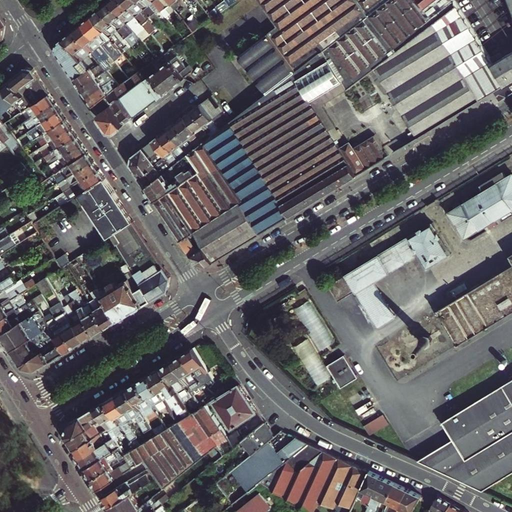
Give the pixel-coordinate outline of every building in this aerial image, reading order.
[(109,0),(101,6),(126,37),(129,41),(129,42),(134,38),(131,33),(135,30),(110,0),(109,0)] [(143,23),(124,0),(110,0),(135,30),(143,23)] [(138,0),(124,0),(143,23),(149,31),(153,27),(149,22),(141,12),(145,8),(138,0)] [(138,0),(145,8),(153,18),(156,22),(160,19),(156,12),(157,11),(151,4),(155,1),(153,0),(138,0)] [(168,0),(153,0),(155,1),(161,8),(163,6),(164,8),(162,10),(167,16),(171,13),(166,7),(171,3),(168,0)] [(168,0),(171,3),(179,13),(182,10),(175,2),(177,0),(168,0)] [(226,0),(217,7),(221,12),(230,5),(226,0)] [(233,120),(290,215),(358,174),(341,146),(318,109),(312,98),(334,85),(342,80),(348,89),(356,82),(375,70),(417,138),(507,84),(454,0),(259,0),(278,25),(241,55),(266,85),(257,93),(261,98),(233,120)] [(511,0),(454,0),(507,84),(511,80),(511,0)] [(161,8),(155,1),(151,4),(157,11),(162,10),(161,8)] [(101,6),(92,14),(122,51),(125,49),(123,46),(120,42),(126,37),(101,6)] [(217,7),(208,13),(212,18),(221,12),(217,7)] [(153,18),(145,8),(141,12),(149,22),(153,18)] [(83,21),(110,55),(113,59),(122,51),(92,14),(83,21)] [(106,59),(110,55),(83,21),(74,29),(92,52),(100,61),(106,68),(110,64),(106,59)] [(64,36),(83,59),(92,52),(74,29),(64,36)] [(76,78),(90,68),(83,59),(64,36),(58,41),(57,50),(76,78)] [(129,41),(126,37),(120,42),(123,46),(129,41)] [(159,57),(166,52),(162,47),(153,53),(157,58),(159,57)] [(164,64),(159,57),(157,58),(154,61),(173,87),(185,77),(188,75),(186,73),(193,68),(181,51),(177,55),(175,55),(171,58),(171,59),(164,64)] [(100,61),(90,68),(76,78),(81,86),(97,75),(94,70),(100,65),(104,70),(104,69),(106,68),(100,61)] [(142,70),(161,96),(173,87),(154,61),(148,65),(142,70)] [(40,99),(50,93),(34,68),(26,67),(11,79),(23,94),(25,92),(31,87),(40,99)] [(113,77),(106,68),(104,69),(106,72),(112,78),(113,77)] [(136,115),(161,96),(142,70),(139,72),(120,85),(117,88),(136,115)] [(87,95),(106,81),(102,75),(100,72),(97,75),(81,86),(87,95)] [(112,78),(106,72),(102,75),(106,81),(112,78)] [(105,97),(117,88),(120,85),(113,77),(112,78),(106,81),(87,95),(94,105),(105,97)] [(30,102),(23,94),(11,79),(4,86),(23,110),(32,105),(30,102)] [(312,98),(318,109),(348,89),(342,80),(334,85),(312,98)] [(4,86),(0,88),(0,113),(6,121),(11,118),(20,112),(22,111),(23,110),(4,86)] [(117,88),(105,97),(124,124),(136,115),(117,88)] [(30,102),(32,100),(25,92),(23,94),(30,102)] [(25,121),(55,101),(50,93),(40,99),(34,103),(32,105),(23,110),(22,111),(24,114),(22,115),(25,121)] [(94,105),(110,129),(116,130),(124,124),(105,97),(94,105)] [(33,128),(61,110),(55,101),(25,121),(29,126),(31,124),(33,128)] [(214,135),(222,128),(213,117),(202,103),(194,109),(214,135)] [(186,115),(206,141),(208,140),(214,135),(194,109),(186,115)] [(233,120),(224,109),(213,117),(222,128),(233,120)] [(43,133),(66,118),(61,110),(33,128),(31,129),(30,130),(32,132),(30,134),(31,136),(33,139),(38,136),(43,133)] [(0,132),(4,137),(6,140),(12,136),(3,125),(7,122),(6,121),(0,113),(0,132)] [(198,147),(206,141),(186,115),(178,121),(191,137),(196,145),(198,147)] [(6,121),(7,122),(12,129),(17,126),(11,118),(6,121)] [(49,141),(72,127),(66,118),(43,133),(49,141)] [(208,140),(222,162),(245,199),(242,201),(261,233),(290,215),(233,120),(222,128),(214,135),(208,140)] [(186,141),(191,137),(178,121),(169,128),(182,145),(185,148),(189,153),(190,153),(198,147),(196,145),(191,148),(186,141)] [(23,142),(19,137),(12,129),(7,122),(3,125),(12,136),(6,140),(7,141),(14,150),(23,143),(23,142)] [(17,126),(12,129),(19,137),(24,134),(17,126)] [(78,135),(72,127),(49,141),(43,145),(40,147),(43,152),(40,154),(42,158),(43,157),(78,135)] [(182,145),(169,128),(162,134),(181,159),(184,157),(180,152),(177,148),(182,145)] [(38,136),(43,145),(49,141),(43,133),(38,136)] [(177,163),(181,159),(162,134),(154,140),(164,154),(166,156),(169,154),(175,161),(172,163),(173,166),(177,163)] [(366,169),(388,155),(375,134),(353,147),(366,169)] [(78,135),(43,157),(46,161),(48,160),(49,161),(58,155),(60,158),(83,144),(78,135)] [(154,140),(148,145),(155,155),(158,153),(161,157),(164,154),(154,140)] [(193,172),(156,199),(182,239),(196,230),(223,212),(204,175),(222,162),(208,140),(206,141),(198,147),(190,153),(197,163),(190,168),(193,172)] [(341,146),(358,174),(366,169),(353,147),(350,141),(341,146)] [(83,144),(60,158),(62,161),(53,167),(54,168),(52,170),(54,173),(88,152),(83,144)] [(132,163),(141,177),(157,165),(156,163),(146,147),(134,156),(132,163)] [(180,152),(184,157),(189,153),(185,148),(180,152)] [(88,152),(54,173),(50,176),(47,178),(50,182),(57,178),(66,172),(68,177),(94,160),(88,152)] [(60,158),(51,164),(53,167),(62,161),(60,158)] [(147,186),(173,166),(172,163),(168,159),(165,160),(164,158),(156,163),(157,165),(141,177),(147,186)] [(94,160),(68,177),(60,182),(65,190),(99,169),(94,160)] [(245,199),(222,162),(204,175),(223,212),(242,201),(245,199)] [(180,173),(183,171),(177,163),(173,166),(180,173)] [(147,186),(156,199),(193,172),(190,168),(189,169),(187,167),(183,171),(180,173),(173,166),(147,186)] [(80,193),(105,177),(99,169),(65,190),(70,199),(80,193)] [(511,209),(511,174),(507,177),(503,171),(481,184),(485,191),(451,212),(466,237),(511,209)] [(66,172),(57,178),(60,182),(68,177),(66,172)] [(105,177),(80,193),(109,237),(112,235),(134,221),(105,177)] [(223,212),(196,230),(214,261),(261,233),(242,201),(223,212)] [(112,235),(136,274),(144,286),(152,299),(168,290),(171,278),(134,221),(112,235)] [(396,316),(375,281),(416,256),(415,254),(419,252),(429,267),(453,253),(433,221),(334,282),(342,296),(356,288),(379,326),(396,316)] [(0,254),(14,245),(10,238),(13,236),(18,232),(17,229),(8,235),(0,239),(0,254)] [(214,261),(196,230),(182,239),(197,262),(209,264),(214,261)] [(90,256),(87,251),(79,256),(82,261),(90,256)] [(0,270),(20,257),(17,253),(4,261),(0,254),(0,270)] [(63,267),(72,261),(67,253),(58,259),(63,267)] [(511,311),(511,264),(439,310),(459,343),(511,311)] [(0,279),(0,278),(0,291),(19,280),(13,271),(0,279)] [(136,274),(130,278),(137,290),(144,286),(136,274)] [(48,277),(39,282),(45,293),(54,287),(48,277)] [(19,280),(0,291),(0,306),(12,299),(37,283),(34,278),(26,283),(23,278),(19,280)] [(116,280),(100,290),(119,320),(152,299),(144,286),(137,290),(130,278),(119,284),(116,280)] [(98,302),(93,305),(107,327),(119,320),(100,290),(99,288),(92,292),(98,302)] [(96,333),(107,327),(93,305),(91,301),(87,304),(77,289),(71,293),(96,333)] [(86,340),(96,333),(71,293),(68,295),(71,300),(72,302),(70,303),(75,312),(71,314),(86,340)] [(45,298),(43,294),(35,299),(37,302),(37,303),(45,298)] [(0,320),(14,312),(25,305),(32,300),(30,296),(26,299),(25,297),(15,303),(12,299),(0,306),(0,320)] [(27,308),(37,302),(35,299),(32,300),(25,305),(27,308)] [(311,299),(297,307),(322,350),(336,342),(311,299)] [(64,304),(71,314),(75,312),(70,303),(72,302),(71,300),(64,304)] [(86,340),(71,314),(64,304),(63,301),(52,308),(57,317),(75,346),(86,340)] [(0,320),(0,329),(3,333),(41,310),(37,303),(37,302),(27,308),(16,315),(14,312),(0,320)] [(12,349),(51,325),(48,322),(41,310),(3,333),(12,349)] [(51,325),(59,338),(67,352),(75,346),(57,317),(48,322),(51,325)] [(37,344),(40,350),(59,338),(51,325),(12,349),(20,362),(37,352),(33,346),(37,344)] [(424,344),(429,345),(432,344),(434,338),(431,334),(426,333),(422,336),(421,340),(424,344)] [(311,337),(297,345),(318,384),(332,377),(311,337)] [(37,352),(20,362),(24,368),(36,371),(67,352),(59,338),(40,350),(37,352)] [(195,346),(184,352),(205,387),(208,385),(216,380),(195,346)] [(205,387),(184,352),(173,359),(194,394),(205,387)] [(342,386),(359,376),(346,353),(329,364),(342,386)] [(184,400),(194,394),(173,359),(163,365),(184,400)] [(163,365),(149,374),(165,399),(169,396),(175,405),(177,403),(181,410),(183,409),(184,411),(175,416),(179,421),(192,413),(184,400),(163,365)] [(165,399),(149,374),(139,380),(157,409),(158,411),(169,405),(165,399)] [(225,387),(214,393),(217,398),(241,383),(236,376),(223,384),(225,387)] [(511,378),(442,421),(453,439),(417,460),(483,491),(511,473),(511,378)] [(139,380),(128,387),(146,416),(157,409),(139,380)] [(217,398),(216,399),(222,410),(221,410),(225,417),(226,417),(232,426),(259,409),(241,383),(217,398)] [(128,387),(117,393),(132,418),(136,415),(146,432),(153,427),(146,416),(128,387)] [(132,418),(117,393),(106,400),(128,435),(136,447),(141,444),(136,437),(138,436),(129,420),(132,418)] [(96,406),(103,418),(108,427),(111,430),(114,436),(116,438),(123,434),(124,437),(128,435),(106,400),(96,406)] [(202,407),(192,413),(179,421),(168,428),(158,434),(146,441),(141,444),(136,447),(125,454),(127,456),(131,463),(132,465),(144,458),(152,469),(158,475),(166,486),(221,442),(215,432),(222,428),(207,404),(202,407)] [(66,435),(69,439),(95,423),(103,418),(96,406),(69,423),(66,435)] [(387,414),(367,423),(371,432),(391,423),(387,414)] [(266,420),(243,439),(252,454),(276,435),(266,420)] [(95,423),(69,439),(74,448),(99,433),(100,432),(95,423)] [(158,434),(168,428),(165,423),(154,429),(158,434)] [(227,436),(234,447),(243,439),(237,430),(227,436)] [(74,448),(80,457),(112,438),(110,435),(108,436),(106,433),(101,436),(99,433),(74,448)] [(80,457),(86,467),(120,446),(116,438),(114,436),(112,438),(80,457)] [(310,442),(288,460),(297,472),(325,449),(310,442)] [(120,446),(86,467),(92,477),(113,465),(110,461),(119,456),(121,460),(127,456),(125,454),(120,446)] [(275,490),(294,502),(310,511),(350,511),(361,488),(370,470),(325,449),(297,472),(288,460),(262,481),(275,490)] [(245,460),(234,469),(243,481),(242,482),(249,491),(262,481),(245,460)] [(113,465),(92,477),(99,488),(133,466),(132,465),(131,463),(123,468),(121,465),(115,469),(113,465)] [(128,479),(103,495),(110,505),(125,496),(134,491),(158,475),(152,469),(130,482),(128,479)] [(370,470),(361,488),(367,491),(364,499),(371,502),(383,476),(370,470)] [(371,502),(366,511),(374,511),(381,498),(387,501),(396,482),(383,476),(371,502)] [(398,511),(409,488),(396,482),(387,501),(393,503),(390,511),(398,511)] [(409,488),(398,511),(413,511),(423,495),(409,488)] [(129,503),(114,511),(133,511),(142,505),(134,491),(125,496),(129,503)] [(264,511),(271,507),(259,492),(234,511),(264,511)] [(438,493),(434,500),(427,511),(445,511),(452,501),(438,493)] [(110,505),(114,511),(129,503),(125,496),(110,505)] [(151,498),(142,505),(133,511),(152,511),(161,505),(157,500),(155,502),(151,498)] [(458,511),(461,507),(452,501),(445,511),(458,511)] [(164,511),(166,510),(169,508),(165,502),(161,505),(152,511),(164,511)]
